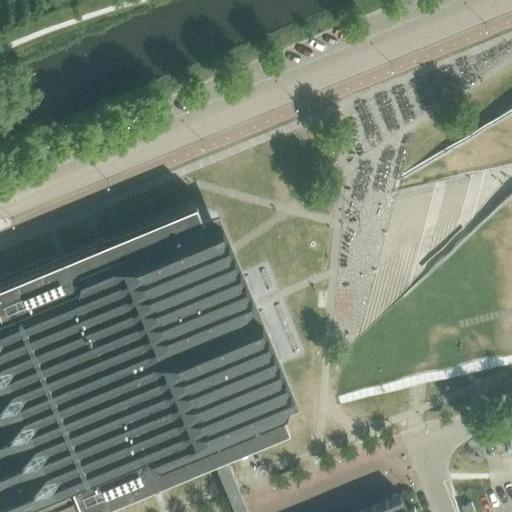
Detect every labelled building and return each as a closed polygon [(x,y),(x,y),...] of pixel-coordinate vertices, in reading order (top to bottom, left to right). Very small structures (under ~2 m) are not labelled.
[(393,187),(391,195),(511,163),(511,191),(351,345),(343,377),(337,398),(425,372),(455,363),(511,346),(511,104),(395,180),(393,187)] [(219,206),(203,213),(197,197),(0,278),(0,511),(27,511),(41,507),(43,511),(72,511),(216,452),(225,449),(250,438),(290,422),(284,406),(299,400),(260,304),(236,248),(219,206)] [(225,449),(216,452),(231,488),(239,507),(241,511),(251,511),(248,503),(240,485),(225,449)] [(415,511),(413,505),(407,508),(401,493),(354,511),(415,511)] [(475,511),(471,501),(462,505),(464,511),(475,511)]
